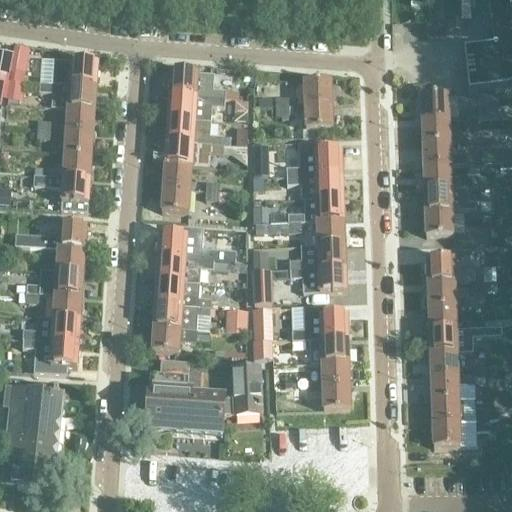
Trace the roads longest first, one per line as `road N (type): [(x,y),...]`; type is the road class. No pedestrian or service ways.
road 1 (residential): [(384,511),(374,66),(137,48)]
road 2 (residential): [(137,48),(107,511)]
road 3 (residential): [(137,48),(0,27)]
road 4 (unknown): [(243,495),(108,488)]
